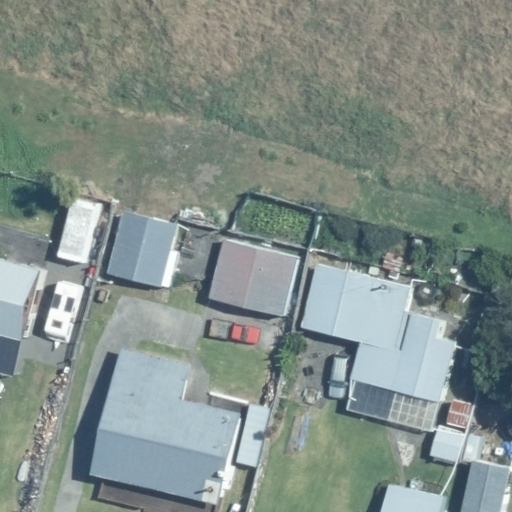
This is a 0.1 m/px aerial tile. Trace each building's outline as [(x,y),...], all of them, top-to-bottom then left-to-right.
[(67,208),(67,209),(59,256),(89,261),(93,234),(110,237),(114,215),(101,213),(103,197),(81,194),(79,210),(67,208)] [(131,200),(130,202),(109,267),(171,288),(184,247),(175,244),(184,217),(131,200)] [(300,254),(225,234),(210,293),(285,313),(300,254)] [(25,338),(29,338),(47,265),(0,253),(0,366),(17,371),(25,338)] [(473,457),(479,459),(479,456),(484,430),(472,428),(478,397),(459,393),(469,338),(444,334),(448,313),(411,306),(417,277),(313,257),(300,323),(359,335),(344,409),(437,427),(433,450),(473,457)] [(88,466),(219,506),(252,401),(193,383),(201,358),(129,336),(88,466)] [(479,459),(473,458),(462,511),(504,511),(511,473),(511,462),(479,456),(479,459)] [(392,479),(391,481),(384,511),(445,511),(450,491),(392,479)]
